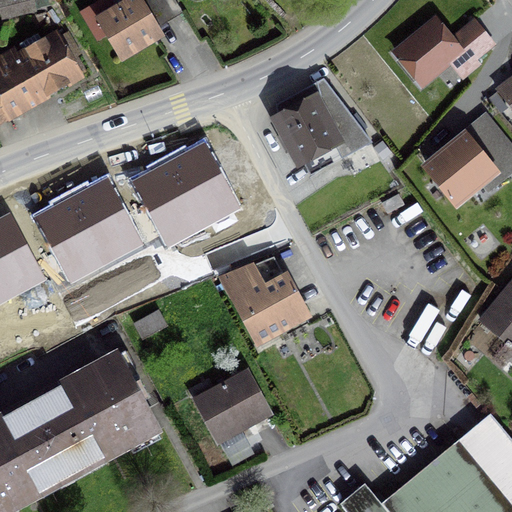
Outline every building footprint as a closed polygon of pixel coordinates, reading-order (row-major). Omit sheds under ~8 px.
[(137,0),(131,0),(93,23),(119,69),(163,43),(137,0)] [(170,0),(144,0),(161,29),(182,17),(170,0)] [(435,20),(390,57),(421,94),(449,71),(459,83),(498,50),(474,22),(452,40),(435,20)] [(56,32),(0,61),(0,129),(85,85),(56,32)] [(511,81),(496,95),(511,114),(511,81)] [(315,88),(274,109),(299,156),(340,135),(315,88)] [(466,135),(429,165),(456,202),(494,171),(466,135)] [(120,162),(0,198),(0,231),(9,261),(45,251),(50,264),(142,236),(120,162)] [(400,195),(381,204),(386,215),(405,206),(400,195)] [(251,262),(216,282),(254,348),(310,317),(284,270),(262,282),(251,262)] [(511,278),(477,323),(511,350),(511,278)] [(31,400),(72,478),(158,433),(116,355),(31,400)] [(246,369),(192,399),(217,445),(272,415),(246,369)] [(0,511),(7,511),(72,478),(31,400),(0,415),(0,511)] [(511,511),(511,443),(490,417),(382,506),(365,485),(340,509),(342,511),(511,511)]
